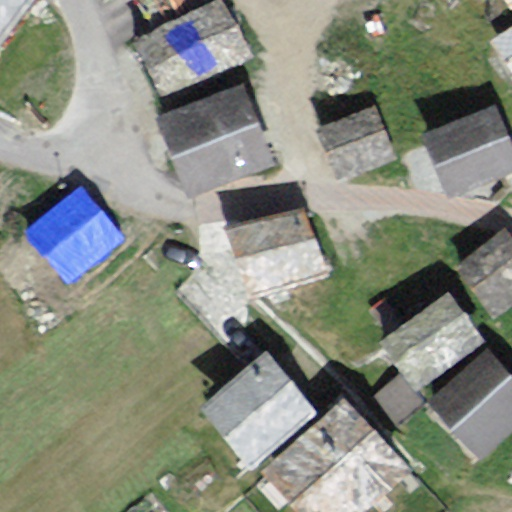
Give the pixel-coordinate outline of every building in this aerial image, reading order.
[(0,0),(0,44),(31,0),(0,0)] [(218,7),(140,42),(162,91),(240,56),(218,7)] [(511,17),(478,39),(509,89),(511,86),(511,17)] [(239,93),(167,121),(190,182),(263,155),(239,93)] [(372,106),(314,127),(332,176),(390,155),(372,106)] [(511,152),(492,108),(417,141),(440,191),(511,158),(511,152)] [(81,184),(14,233),(54,287),(121,238),(81,184)] [(303,215),(231,236),(246,289),(318,268),(303,215)] [(511,245),(505,236),(461,269),(492,311),(511,295),(511,245)] [(416,387),(479,340),(448,299),(386,346),(416,387)] [(318,424),(259,353),(200,402),(259,473),(318,424)] [(511,380),(488,354),(433,404),(476,452),(511,419),(511,380)] [(367,511),(412,472),(345,398),(318,424),(259,473),(294,511),(367,511)]
